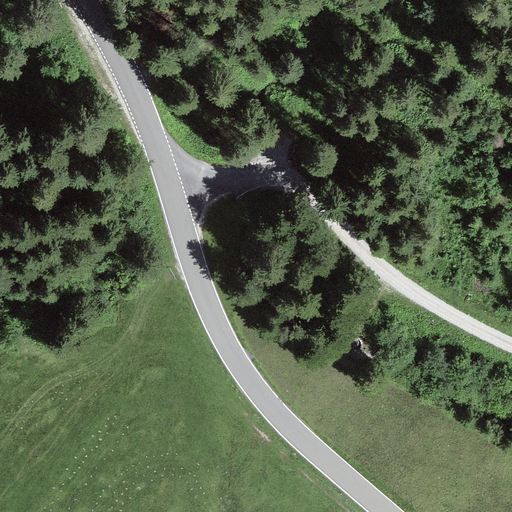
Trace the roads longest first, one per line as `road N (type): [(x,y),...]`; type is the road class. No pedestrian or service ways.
road 1 (tertiary): [(386,511),(294,432),(232,354),(137,95),(85,0)]
road 2 (track): [(171,192),(285,176),(315,195),(390,274),(511,345)]
